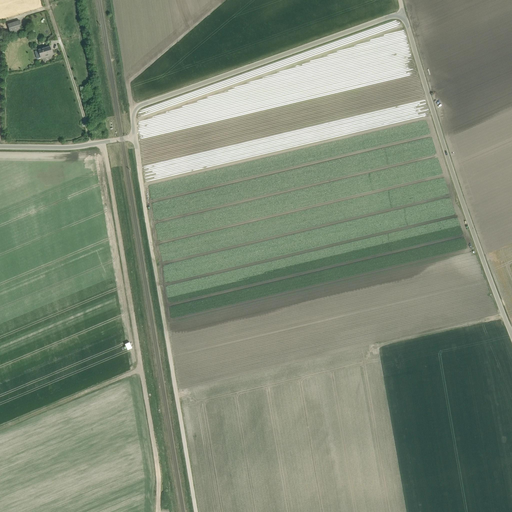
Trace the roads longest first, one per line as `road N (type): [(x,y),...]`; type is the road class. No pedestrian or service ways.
road 1 (track): [(195,511),(134,137)]
road 2 (track): [(102,141),(162,486),(158,511)]
road 3 (unclassified): [(511,335),(403,15)]
road 4 (unclassified): [(134,137),(134,107),(403,15)]
road 5 (track): [(142,367),(0,428)]
road 6 (track): [(47,0),(92,144)]
road 7 (tertiary): [(0,146),(134,137)]
